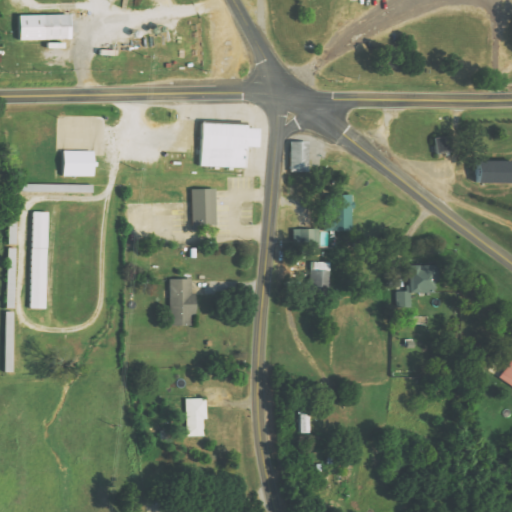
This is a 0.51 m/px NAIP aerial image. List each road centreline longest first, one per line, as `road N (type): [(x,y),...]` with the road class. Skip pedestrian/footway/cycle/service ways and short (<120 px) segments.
road 1 (secondary): [(277,511),(260,392),(271,187),(285,97)]
road 2 (tertiary): [(285,97),(0,92)]
road 3 (tertiary): [(511,261),(285,97)]
road 4 (tertiary): [(511,101),(285,97)]
